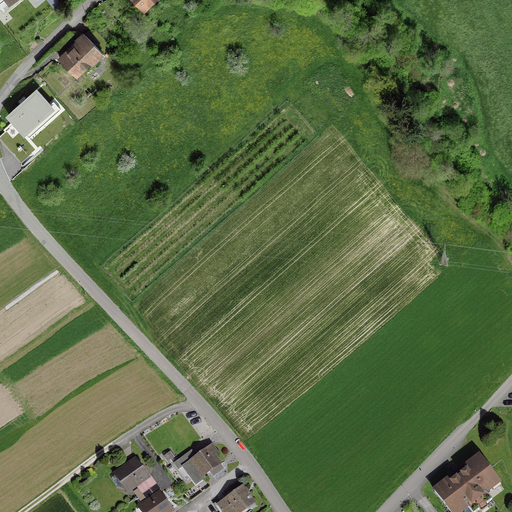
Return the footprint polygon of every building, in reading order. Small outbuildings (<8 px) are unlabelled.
[(133,0),(142,9),(151,0),(133,0)] [(77,39),(58,58),(75,75),(92,59),(93,60),(101,53),(95,46),(99,43),(88,32),(84,36),(82,34),(77,39)] [(54,110),(36,91),(7,117),(25,136),(54,110)] [(212,456),(215,454),(210,446),(194,457),(190,451),(173,464),(177,470),(192,460),(197,467),(188,474),(196,485),(205,478),(203,476),(219,465),(212,456)] [(167,462),(172,458),(169,453),(163,457),(167,462)] [(450,482),(448,480),(433,491),(449,511),(457,511),(460,510),(461,511),(467,507),(470,511),(475,511),(478,510),(477,508),(483,503),(485,505),(491,500),(485,493),(490,489),(489,487),(497,482),(498,483),(478,456),(464,467),(466,470),(460,474),(462,477),(458,481),(456,478),(450,482)] [(147,477),(135,460),(109,478),(115,486),(123,489),(126,487),(128,490),(147,477)] [(241,511),(253,503),(241,487),(225,499),(230,507),(223,511),(241,511)] [(143,511),(168,511),(171,510),(159,493),(140,506),(143,511)]
